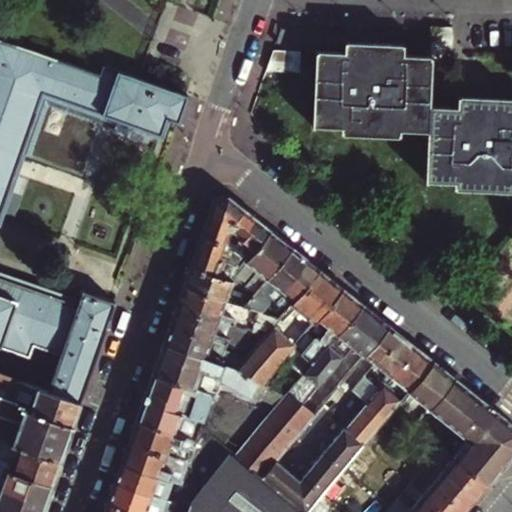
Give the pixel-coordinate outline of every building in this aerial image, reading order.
[(511,159),(511,70),(475,69),(457,68),(457,80),(431,79),(432,53),(432,28),(404,27),(405,14),(377,13),(345,11),(345,24),(316,23),(315,30),(314,68),(314,97),(341,98),(341,102),(356,103),(411,105),(428,106),(428,121),(426,151),(454,152),(454,157),(475,158),(511,159)] [(189,94),(104,64),(101,73),(0,38),(0,344),(30,355),(35,343),(62,353),(49,388),(82,400),(117,301),(84,289),(79,303),(0,275),(0,217),(23,151),(83,171),(104,111),(168,134),(174,119),(180,121),(189,94)] [(226,244),(230,232),(234,221),(244,208),(235,201),(230,196),(215,200),(202,235),(224,243),(226,244)] [(241,241),(254,251),(271,230),(244,208),(234,221),(230,232),(241,241)] [(255,296),(293,247),(271,230),(254,251),(247,260),(256,266),(240,287),(242,289),(255,296)] [(222,259),(219,258),(224,243),(202,235),(191,269),(216,277),(218,273),(222,259)] [(247,260),(254,251),(241,241),(237,253),(239,254),(247,260)] [(263,314),(271,304),(272,294),(279,285),(287,292),(311,261),(293,247),(255,296),(245,308),(263,314)] [(235,264),(242,267),(247,260),(239,254),(235,264)] [(287,292),(297,299),(320,268),(311,261),(287,292)] [(288,358),(307,334),(344,288),(320,268),(297,299),(293,303),(280,320),(267,337),(241,370),(268,383),(288,358)] [(240,295),(229,292),(232,283),(230,282),(216,277),(191,269),(184,286),(240,306),(245,308),(255,296),(242,289),(240,295)] [(230,282),(233,278),(218,273),(216,277),(230,282)] [(219,320),(234,325),(240,306),(184,286),(178,306),(219,320)] [(308,374),(330,345),(364,303),(344,288),(298,346),(306,353),(297,365),(308,374)] [(293,303),(297,299),(287,292),(284,296),(293,303)] [(347,358),(355,347),(380,316),(364,303),(330,345),(345,357),(347,358)] [(171,325),(212,339),(219,320),(178,306),(171,325)] [(267,337),(280,320),(263,314),(245,308),(240,306),(234,325),(267,337)] [(355,347),(365,356),(390,324),(380,316),(355,347)] [(366,373),(367,374),(400,332),(393,327),(390,324),(365,356),(357,366),(360,368),(366,373)] [(165,343),(206,358),(212,339),(171,325),(165,343)] [(391,372),(395,375),(418,346),(400,332),(367,374),(381,385),(383,381),(386,379),(391,372)] [(268,383),(241,370),(206,358),(165,343),(154,374),(195,388),(200,375),(222,383),(255,399),(268,383)] [(307,405),(345,357),(330,345),(308,374),(292,393),(280,408),(240,458),(267,480),(280,463),(293,448),(302,435),(311,424),(319,415),(307,405)] [(288,358),(297,365),(306,353),(298,346),(288,358)] [(395,375),(412,388),(435,360),(418,346),(395,375)] [(420,398),(437,412),(462,381),(455,376),(452,380),(442,372),(442,365),(435,360),(412,388),(410,391),(412,393),(412,396),(416,399),(420,398)] [(28,407),(74,424),(82,400),(49,388),(0,370),(0,385),(32,397),(28,407)] [(386,379),(390,382),(395,375),(391,372),(386,379)] [(375,391),(381,385),(367,374),(366,373),(361,380),(375,391)] [(181,415),(205,423),(215,395),(195,388),(154,374),(137,421),(174,433),(181,415)] [(215,395),(218,396),(222,383),(200,375),(195,388),(215,395)] [(317,429),(349,388),(349,384),(345,381),(319,415),(311,424),(317,429)] [(368,401),(386,416),(402,396),(383,381),(381,385),(375,391),(368,401)] [(437,412),(457,428),(482,398),(462,381),(437,412)] [(264,403),(267,400),(277,387),(268,383),(255,399),(264,403)] [(0,397),(28,407),(32,397),(0,385),(0,397)] [(267,400),(280,408),(292,393),(277,387),(267,400)] [(0,436),(61,459),(74,424),(28,407),(0,397),(0,436)] [(457,455),(459,457),(497,410),(482,398),(457,428),(468,437),(455,454),(457,455)] [(347,427),(365,442),(386,416),(368,401),(347,427)] [(475,469),(511,422),(511,421),(497,410),(459,457),(475,469)] [(130,442),(191,463),(199,442),(174,433),(137,421),(130,442)] [(511,422),(475,469),(490,482),(511,456),(511,422)] [(302,435),(309,440),(317,429),(311,424),(302,435)] [(344,469),(365,442),(347,427),(326,455),(344,469)] [(307,511),(267,480),(240,458),(203,429),(199,442),(191,463),(183,485),(182,489),(191,504),(189,509),(187,511),(307,511)] [(293,448),(299,452),(309,440),(302,435),(293,448)] [(0,462),(53,481),(61,459),(0,436),(0,462)] [(122,463),(183,485),(191,463),(130,442),(122,463)] [(325,494),(344,469),(326,455),(306,479),(312,483),(325,494)] [(477,497),(490,482),(475,469),(459,457),(457,455),(445,470),(477,497)] [(0,511),(2,511),(42,511),(53,481),(0,462),(0,511)] [(183,485),(122,463),(115,484),(189,509),(191,504),(182,489),(183,485)] [(267,480),(307,511),(310,511),(325,494),(312,483),(309,486),(304,482),(280,463),(267,480)] [(471,505),(477,497),(445,470),(432,485),(446,498),(452,490),(471,505)] [(134,511),(187,511),(189,509),(115,484),(108,503),(134,511)] [(440,506),(446,498),(432,485),(425,494),(440,506)] [(462,511),(464,511),(471,505),(452,490),(446,498),(462,511)] [(432,511),(462,511),(446,498),(440,506),(425,494),(419,501),(432,511)] [(432,511),(419,501),(409,511),(432,511)] [(105,511),(134,511),(108,503),(105,511)]
